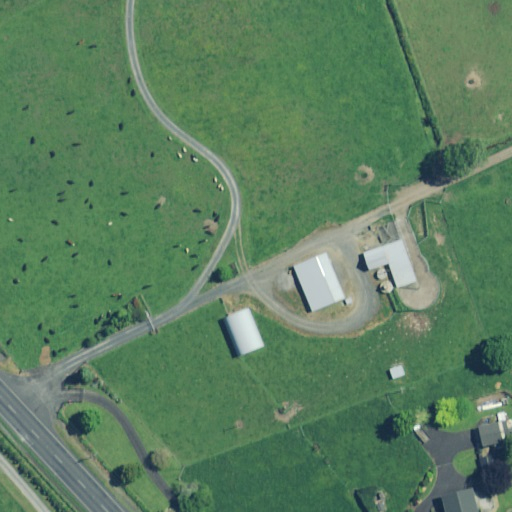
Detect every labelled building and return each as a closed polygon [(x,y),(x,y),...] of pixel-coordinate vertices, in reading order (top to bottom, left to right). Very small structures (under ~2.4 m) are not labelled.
[(416,281),(401,240),(364,254),(370,271),(389,263),(398,288),(416,281)] [(345,299),(327,254),(294,267),(312,312),(345,299)] [(263,347),(248,310),(224,319),(238,357),(263,347)] [(404,374),(400,365),(389,370),(393,379),(404,374)] [(505,442),(501,422),(477,427),(482,447),(505,442)] [(476,511),(470,488),(441,495),(445,511),(476,511)] [(381,511),(388,510),(381,491),(363,497),(368,511),(381,511)]
